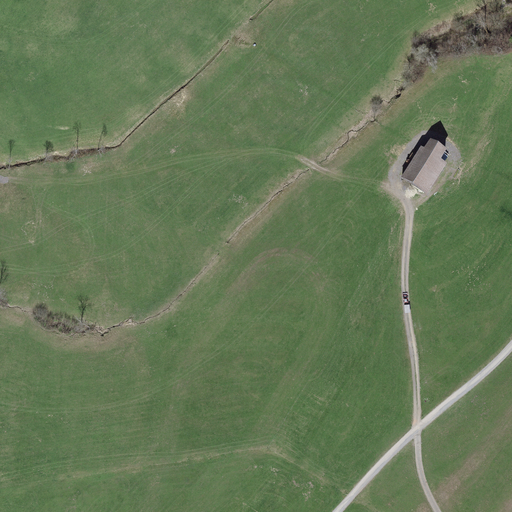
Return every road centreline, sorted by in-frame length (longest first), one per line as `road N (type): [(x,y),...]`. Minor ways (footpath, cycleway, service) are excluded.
road 1 (track): [(305,159),(328,177),(398,192),(409,208),(404,301),(423,481),(437,511)]
road 2 (track): [(511,345),(339,511)]
